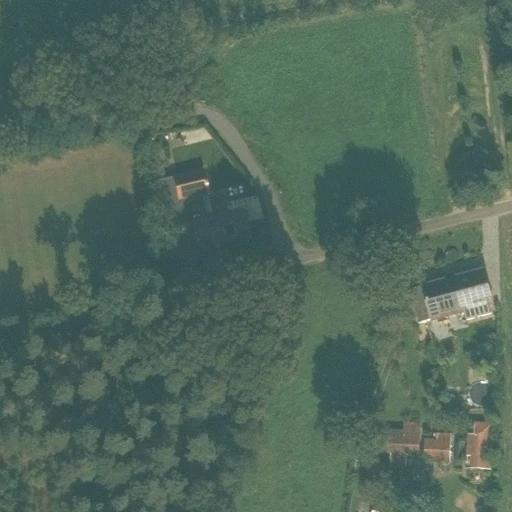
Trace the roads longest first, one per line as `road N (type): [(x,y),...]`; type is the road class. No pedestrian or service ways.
road 1 (unclassified): [(290,259),(262,189),(214,120),(175,113),(0,132)]
road 2 (track): [(407,229),(394,335),(366,455),(402,511)]
road 3 (unclassified): [(290,259),(511,203)]
road 4 (track): [(0,332),(147,295)]
road 5 (unclassified): [(147,295),(290,259)]
